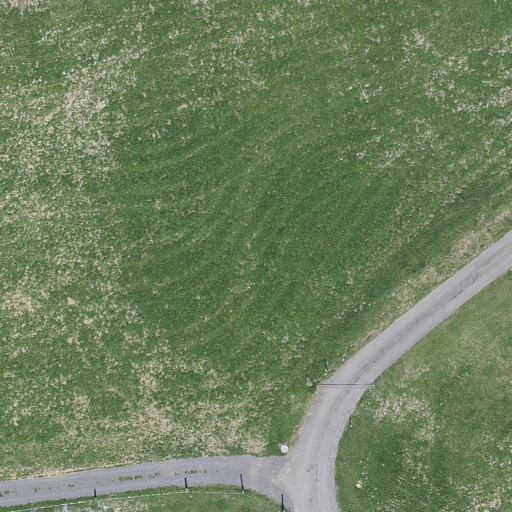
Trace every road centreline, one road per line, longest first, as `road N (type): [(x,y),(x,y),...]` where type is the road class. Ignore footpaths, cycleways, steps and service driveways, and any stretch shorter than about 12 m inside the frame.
road 1 (track): [(511,252),(385,349),(320,431),(308,478),(317,511)]
road 2 (track): [(308,478),(0,504)]
